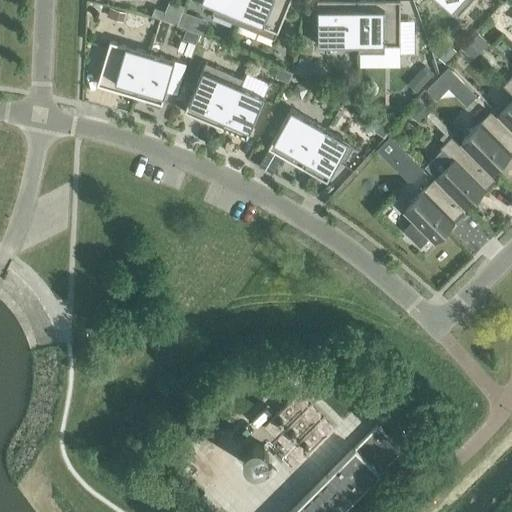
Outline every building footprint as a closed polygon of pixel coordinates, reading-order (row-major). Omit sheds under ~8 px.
[(211,14),(235,23),(244,0),(199,0),(200,0),(214,6),(211,14)] [(244,0),(235,23),(274,39),(289,0),(244,0)] [(316,45),(357,45),(358,45),(357,0),(342,0),(342,4),(316,4),(316,45)] [(357,0),(358,45),(357,45),(357,53),(384,53),(384,45),(400,45),(400,33),(399,4),(373,4),(373,0),(357,0)] [(439,0),(457,16),(471,0),(439,0)] [(109,8),(106,17),(122,21),(124,12),(109,8)] [(154,8),(151,16),(177,25),(180,16),(154,8)] [(186,29),(182,38),(195,43),(199,33),(186,29)] [(433,33),(428,39),(433,50),(432,52),(445,63),(456,51),(443,39),(441,41),(433,33)] [(473,36),(465,45),(476,55),(484,47),(473,36)] [(137,96),(138,92),(137,92),(149,53),(109,41),(98,80),(123,87),(121,92),(137,96)] [(137,92),(138,92),(147,94),(144,103),(158,107),(158,108),(160,108),(174,60),(149,53),(137,92)] [(299,58),(293,72),(324,87),(330,73),(299,58)] [(223,128),(224,124),(224,123),(240,86),(241,86),(244,79),(205,62),(186,107),(210,117),(208,121),(223,128)] [(279,66),(274,75),(287,82),(292,72),(279,66)] [(447,67),(426,89),(437,99),(458,77),(447,67)] [(423,68),(415,76),(424,84),(431,76),(423,68)] [(511,75),(503,85),(511,94),(511,100),(498,115),(511,129),(511,75)] [(181,85),(177,97),(184,100),(188,88),(181,85)] [(224,123),(224,124),(233,127),(231,131),(246,138),(264,96),(241,86),(240,86),(224,123)] [(417,99),(406,111),(418,122),(429,110),(417,99)] [(304,169),(306,164),(326,129),(290,108),(270,144),(292,157),(290,161),(304,169)] [(491,171),(511,149),(511,134),(489,112),(461,140),(491,171)] [(306,164),(314,169),(312,173),(326,181),(339,158),(344,161),(352,147),(347,144),(348,142),(326,129),(306,164)] [(494,179),(451,136),(440,147),(443,150),(425,167),(465,208),(494,179)] [(389,137),(376,150),(410,183),(423,169),(389,137)] [(340,171),(334,178),(340,184),(347,178),(340,171)] [(434,239),(462,210),(432,180),(404,208),(415,219),(404,230),(419,246),(430,235),(434,239)] [(264,425),(274,435),(307,401),(297,391),(264,425)] [(310,404),(276,437),(286,447),(320,414),(310,404)] [(289,511),(339,511),(413,439),(388,414),(289,511)] [(289,450),(299,460),(333,427),(323,417),(289,450)] [(261,446),(260,445),(259,445),(257,444),(255,444),(253,444),(251,445),(249,446),(247,447),(246,448),(245,449),(244,451),(243,453),(242,455),(242,457),(243,459),(243,461),(244,463),(245,464),(247,466),(248,467),(250,468),(252,468),(254,469),(256,469),(258,468),(260,468),(262,467),(263,465),(264,464),(265,462),(266,460),(267,458),(267,456),(267,454),(266,452),(265,451),(264,449),(263,447),(261,446)]
